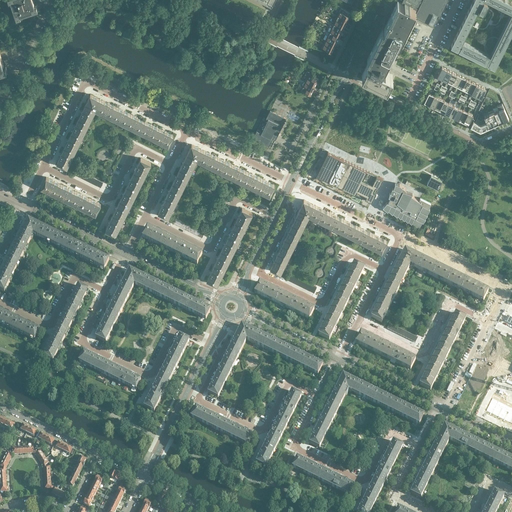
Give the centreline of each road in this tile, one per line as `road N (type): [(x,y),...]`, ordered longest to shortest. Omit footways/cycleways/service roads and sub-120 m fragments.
road 1 (residential): [(210,344),(175,326),(151,376),(112,357),(82,342),(106,292)]
road 2 (residential): [(43,168),(85,81),(185,130)]
road 3 (tertiary): [(291,182),(380,0)]
road 4 (residential): [(487,322),(450,303),(424,355),(357,321)]
road 5 (residential): [(144,216),(211,248),(237,197),(274,215)]
road 6 (residential): [(169,163),(135,147),(109,201),(43,168)]
road 7 (residential): [(295,449),(364,483),(390,432),(421,447)]
road 8 (residential): [(382,269),(349,253),(322,304),(261,271)]
road 9 (residential): [(319,397),(288,382),(263,431),(197,399)]
road 10 (residential): [(106,292),(75,276),(50,325),(0,300)]
road 11 (residential): [(291,182),(399,235)]
